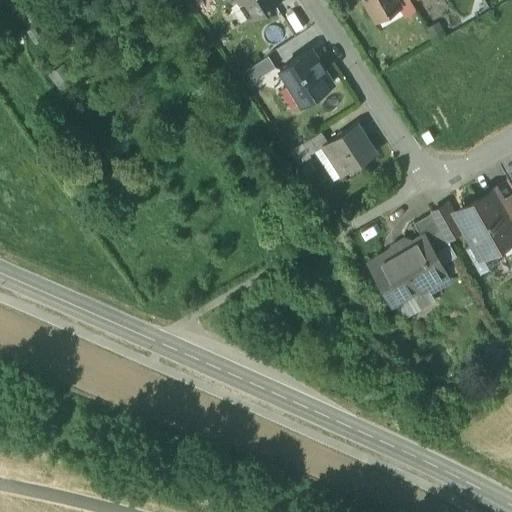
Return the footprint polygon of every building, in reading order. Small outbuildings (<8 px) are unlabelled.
[(238,0),(240,2),(242,0),(244,0),(254,15),(277,0),(238,0)] [(395,0),(364,0),(375,18),(397,5),(398,5),(395,0)] [(415,10),(409,0),(395,0),(398,5),(397,5),(404,17),(415,10)] [(310,49),(279,68),(300,102),(332,82),(310,49)] [(267,55),(247,68),(255,80),(275,67),(267,55)] [(327,140),(320,145),(321,146),(324,143),(334,158),(336,157),(346,172),(375,153),(365,138),(366,138),(356,122),(327,140)] [(320,131),(302,142),(309,153),(321,146),(320,145),(327,140),(320,131)] [(511,190),(497,200),(504,213),(511,208),(511,190)] [(492,191),(456,211),(473,240),(474,242),(476,241),(485,244),(486,245),(489,244),(505,235),(511,231),(511,230),(511,226),(504,213),(497,200),(492,191)] [(291,223),(277,202),(266,209),(281,230),(291,223)] [(460,229),(446,203),(430,211),(445,238),(460,229)] [(445,238),(430,211),(413,221),(422,236),(423,236),(433,252),(449,243),(445,238)] [(511,247),(505,235),(489,244),(499,261),(511,253),(511,247)] [(422,236),(397,251),(395,247),(369,262),(391,301),(415,287),(413,283),(422,278),(428,288),(447,278),(433,252),(423,236),(422,236)] [(485,244),(476,241),(474,242),(473,240),(464,246),(479,272),(499,261),(489,244),(486,245),(485,244)]
